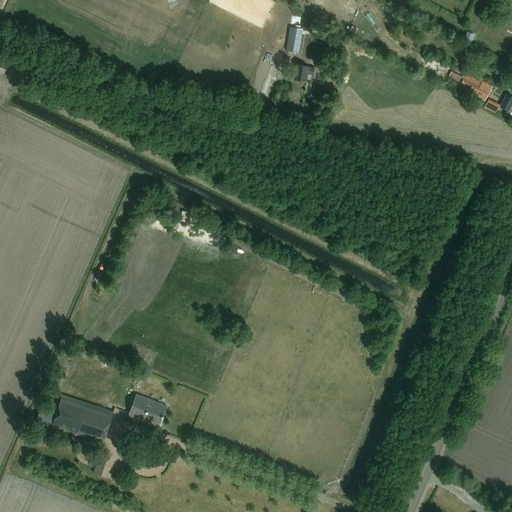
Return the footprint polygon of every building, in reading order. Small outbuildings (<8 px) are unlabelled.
[(467,32),(463,39),(471,42),(475,36),(467,32)] [(310,33),(307,54),(316,56),(320,34),(310,33)] [(314,76),(315,68),(296,65),(294,80),(306,81),(307,75),(314,76)] [(484,102),(492,87),(482,81),(480,83),(464,74),(457,87),(484,102)] [(500,108),(507,112),(505,116),(511,119),(511,97),(507,95),(500,108)] [(484,106),(495,111),(498,105),(487,100),(484,106)] [(102,446),(113,413),(61,396),(58,405),(43,400),(35,424),(88,441),(102,446)] [(144,402),(135,398),(128,417),(145,424),(146,421),(149,423),(159,427),(167,406),(145,398),(144,402)] [(107,457),(99,454),(93,474),(101,476),(107,457)]
